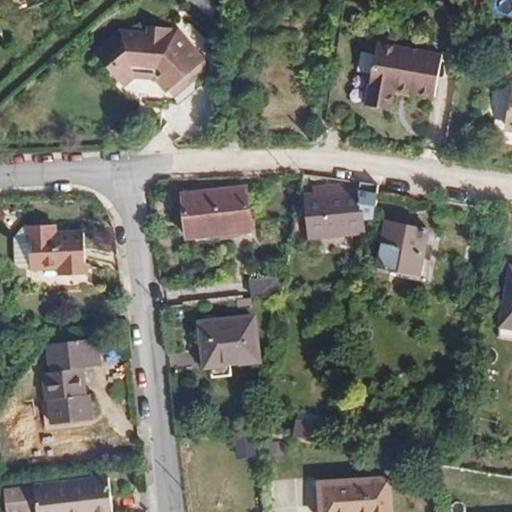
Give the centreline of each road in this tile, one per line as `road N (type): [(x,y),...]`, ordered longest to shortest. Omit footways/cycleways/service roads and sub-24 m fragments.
road 1 (residential): [(123,170),(511,172)]
road 2 (residential): [(167,511),(123,170)]
road 3 (residential): [(0,176),(123,170)]
